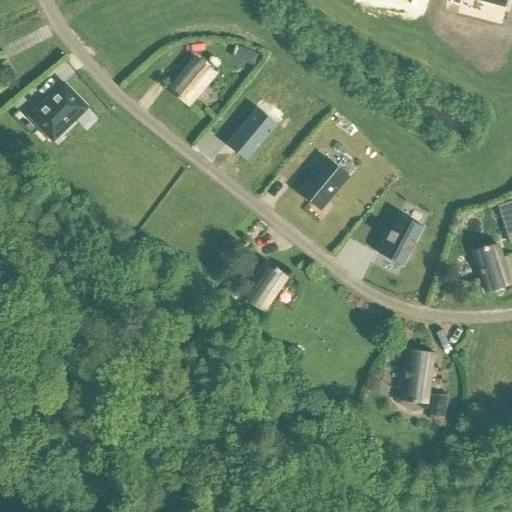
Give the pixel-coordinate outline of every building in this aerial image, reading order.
[(167,0),(115,0),(112,1),(123,29),(171,9),(167,0)] [(384,0),(417,10),(419,0),(384,0)] [(247,61),(253,65),(260,56),(251,50),(247,56),(247,61)] [(191,109),(216,78),(196,61),(171,92),(179,99),(178,101),(181,104),(182,102),(191,109)] [(64,84),(29,117),(53,141),(87,108),(64,84)] [(255,109),(226,142),(248,161),(276,127),(255,109)] [(297,192),(321,212),(350,177),(326,157),(297,192)] [(511,211),(511,199),(497,204),(501,215),(511,211)] [(427,236),(404,220),(378,258),(402,273),(427,236)] [(499,243),(471,252),(484,293),(511,285),(499,243)] [(266,313),(288,280),(279,274),(280,271),(277,269),(276,272),(266,265),(244,298),(266,313)] [(212,310),(223,318),(238,297),(227,289),(212,310)] [(428,404),(434,356),(408,352),(402,400),(413,402),(413,404),(417,405),(417,402),(428,404)] [(430,420),(444,422),(446,397),(433,395),(430,420)]
